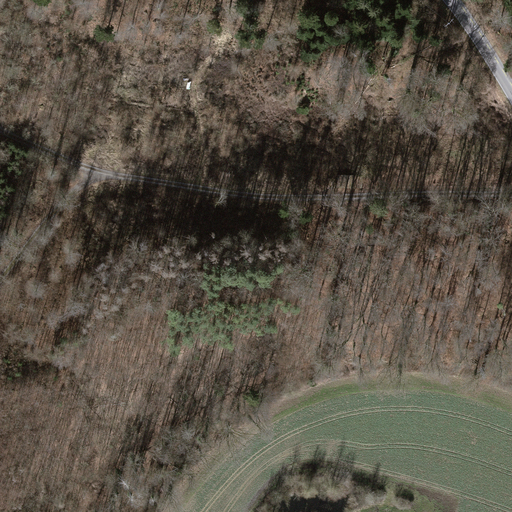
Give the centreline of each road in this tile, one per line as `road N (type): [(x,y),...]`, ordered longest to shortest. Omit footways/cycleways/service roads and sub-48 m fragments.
road 1 (track): [(0,130),(101,174),(249,197),(511,190)]
road 2 (track): [(0,281),(54,213),(101,174)]
